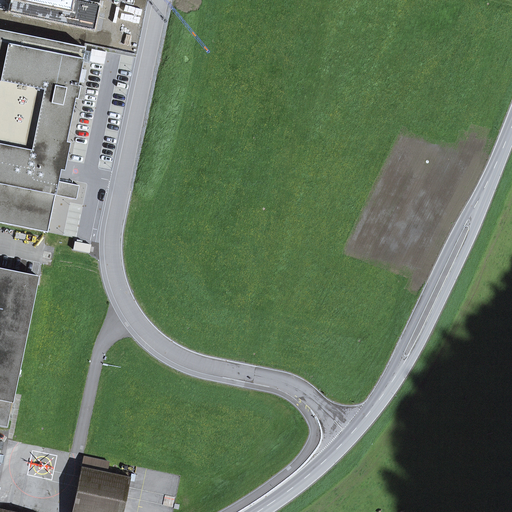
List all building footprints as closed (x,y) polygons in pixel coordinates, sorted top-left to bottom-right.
[(0,223),(47,233),(54,195),(76,200),(77,193),(79,186),(57,181),(59,170),(63,171),(69,143),(65,142),(74,99),(76,99),(79,86),(76,86),(84,48),(0,30),(0,223)] [(74,242),(73,250),(89,253),(90,245),(74,242)] [(0,426),(7,428),(38,276),(0,268),(0,426)] [(84,457),(82,467),(106,473),(108,462),(84,457)] [(122,511),(130,478),(106,473),(82,467),(81,467),(71,511),(122,511)]
